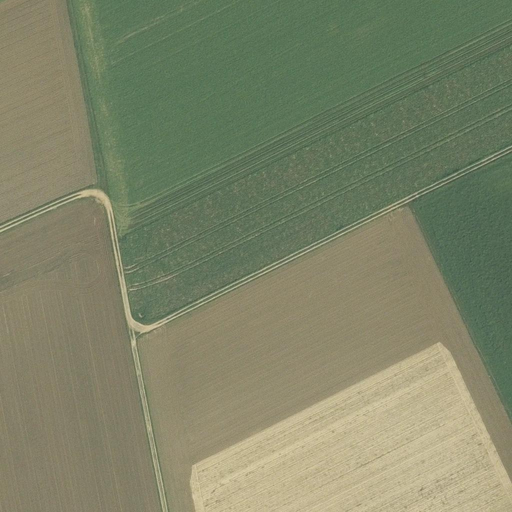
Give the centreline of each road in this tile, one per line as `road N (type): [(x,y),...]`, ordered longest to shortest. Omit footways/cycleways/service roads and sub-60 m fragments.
road 1 (track): [(131,336),(511,147)]
road 2 (track): [(0,228),(104,182),(131,336)]
road 3 (track): [(131,336),(165,511)]
